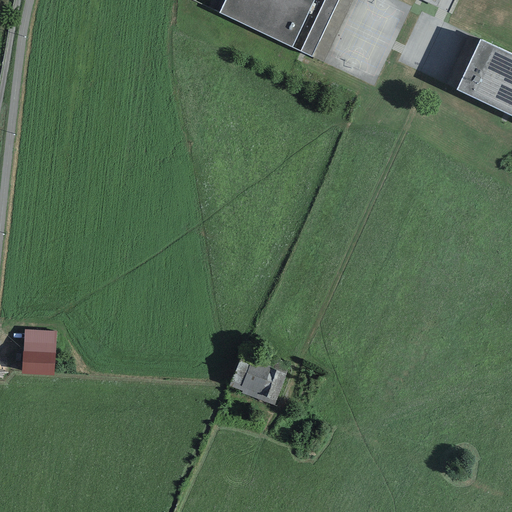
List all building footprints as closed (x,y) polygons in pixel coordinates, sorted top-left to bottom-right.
[(337,0),(223,0),(219,10),(311,54),(337,0)] [(511,112),(511,50),(480,35),(456,86),(511,112)] [(60,333),(29,331),(28,352),(30,352),(59,354),(60,333)] [(59,354),(30,352),(28,375),(61,377),(62,355),(59,354)] [(286,371),(239,353),(228,384),(274,402),(286,371)]
